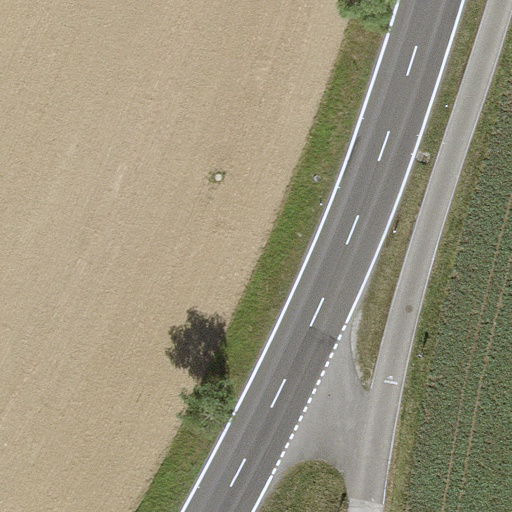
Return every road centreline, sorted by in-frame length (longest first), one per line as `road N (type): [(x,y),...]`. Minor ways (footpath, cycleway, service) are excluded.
road 1 (secondary): [(222,511),(287,391),(377,177),(429,0)]
road 2 (track): [(371,451),(492,0)]
